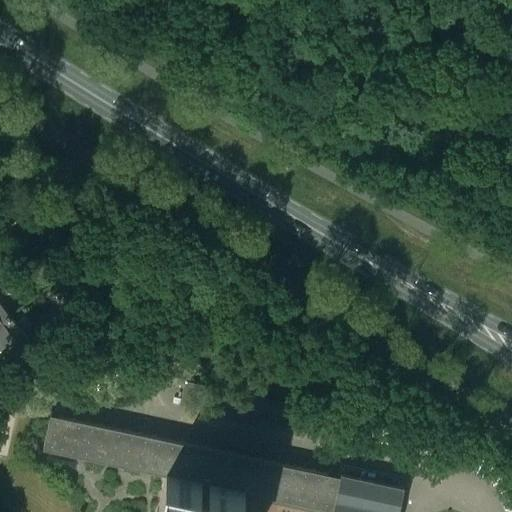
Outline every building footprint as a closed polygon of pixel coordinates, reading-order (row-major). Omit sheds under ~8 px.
[(0,323),(9,316),(0,304),(0,323)] [(0,365),(30,342),(9,316),(0,323),(0,365)] [(198,383),(184,381),(179,404),(192,407),(198,383)] [(211,386),(198,383),(192,407),(206,410),(211,386)] [(224,389),(211,386),(206,410),(219,413),(224,389)] [(237,392),(224,389),(219,413),(232,415),(237,392)] [(250,394),(237,392),(232,415),(245,418),(250,394)] [(263,397),(250,394),(245,418),(258,421),(263,397)] [(276,400),(263,397),(258,421),(271,424),(276,400)] [(290,403),(276,400),(271,424),(285,426),(290,403)] [(303,405),(290,403),(285,426),(298,429),(303,405)] [(316,408),(303,405),(298,429),(311,432),(316,408)] [(329,411),(316,408),(311,432),(324,435),(329,411)] [(342,414),(329,411),(324,435),(337,438),(342,414)] [(395,511),(401,488),(50,413),(42,448),(166,474),(157,511),(395,511)]
